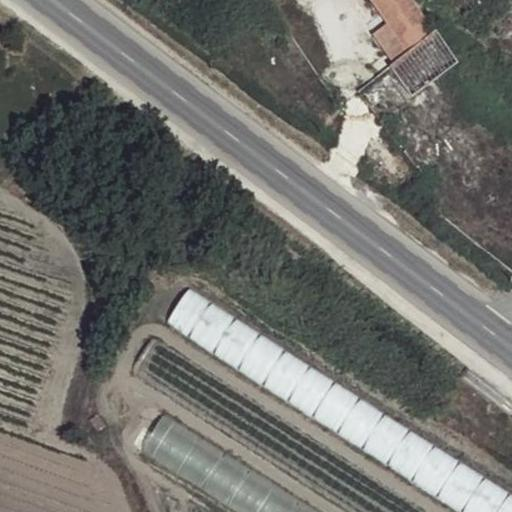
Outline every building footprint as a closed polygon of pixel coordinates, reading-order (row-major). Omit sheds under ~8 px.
[(393,62),(434,33),(411,0),(369,0),(383,20),(399,44),(386,52),(393,62)] [(399,44),(383,20),(370,30),(392,63),(393,62),(386,52),(399,44)] [(457,62),(436,32),(434,33),(393,62),(392,63),(388,65),(409,96),(457,62)] [(511,511),(511,492),(192,284),(168,321),(461,511),(511,511)] [(424,511),(156,338),(132,375),(343,511),(424,511)] [(317,511),(162,413),(138,451),(233,511),(317,511)]
